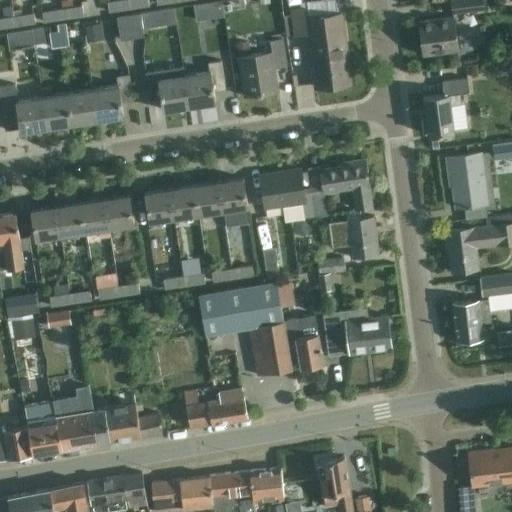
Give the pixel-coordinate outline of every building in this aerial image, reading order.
[(59,0),(58,0),(49,1),(51,10),(61,8),(59,0)] [(61,0),(60,0),(62,8),(69,7),(73,6),(71,0),(61,0)] [(127,0),(113,0),(107,1),(108,11),(128,8),(127,0)] [(450,0),(452,12),(484,8),(482,0),(450,0)] [(69,7),(62,8),(63,18),(83,15),(82,5),(69,7)] [(206,7),(194,9),(196,20),(208,18),(206,7)] [(295,36),(309,34),(317,87),(350,82),(341,12),(309,16),(308,7),(291,9),(295,36)] [(51,10),(42,11),(43,21),(63,18),(62,8),(61,8),(51,10)] [(33,12),(13,15),(15,25),(35,22),(33,12)] [(140,12),(129,14),(132,37),(143,36),(140,12)] [(129,14),(116,16),(120,39),(132,37),(129,14)] [(13,15),(0,17),(0,27),(15,25),(13,15)] [(453,15),(417,20),(422,53),(457,49),(453,15)] [(100,23),(86,25),(87,35),(102,33),(100,23)] [(42,27),(31,29),(33,41),(44,40),(42,27)] [(65,30),(57,31),(59,46),(67,45),(65,30)] [(57,31),(49,32),(52,47),(59,46),(57,31)] [(250,54),(238,56),(244,95),(278,90),(274,67),(286,65),(282,38),(266,41),(267,52),(250,54)] [(236,44),(238,56),(250,54),(248,42),(236,44)] [(210,69),(184,73),(189,104),(215,100),(213,88),(226,86),(221,59),(209,61),(210,69)] [(189,104),(184,73),(159,77),(158,68),(146,70),(150,98),(162,96),(164,108),(189,104)] [(118,84),(92,88),(97,119),(123,114),(121,103),(133,101),(129,73),(117,75),(118,84)] [(423,96),(426,118),(423,118),(424,133),(428,132),(428,136),(454,133),(451,104),(461,103),(460,92),(468,91),(467,78),(442,81),(444,94),(423,96)] [(46,126),(41,96),(18,99),(15,83),(0,85),(0,92),(6,129),(21,126),(21,130),(46,126)] [(71,123),(67,92),(52,94),(50,86),(40,88),(42,96),(41,96),(46,126),(71,123)] [(97,119),(92,88),(67,92),(71,123),(97,119)] [(511,142),(493,145),(494,158),(511,155),(511,142)] [(449,179),(452,179),(455,207),(487,203),(481,152),(446,157),(449,179)] [(352,185),(353,190),(356,207),(373,205),(366,159),(349,162),(350,165),(321,169),(323,184),(310,186),(315,215),(327,214),(323,189),(352,185)] [(301,167),(261,173),(265,205),(281,203),(284,220),(304,217),(315,215),(311,187),(310,187),(304,188),(301,167)] [(243,177),(218,181),(222,210),(247,206),(243,177)] [(222,210),(218,181),(194,185),(199,214),(222,210)] [(199,214),(194,185),(170,188),(175,217),(199,214)] [(175,217),(170,188),(146,192),(150,221),(175,217)] [(129,195),(104,198),(109,227),(134,223),(129,195)] [(104,198),(80,202),(85,231),(97,229),(98,237),(110,235),(109,227),(104,198)] [(85,231),(80,202),(56,206),(61,234),(85,231)] [(61,234),(56,206),(31,209),(36,238),(61,234)] [(15,211),(0,213),(0,268),(23,265),(15,211)] [(511,242),(511,214),(485,218),(486,226),(445,231),(447,242),(447,241),(451,270),(479,267),(476,247),(511,242)] [(346,218),(328,221),(329,227),(331,238),(332,247),(349,245),(350,256),(378,252),(373,215),(346,218)] [(296,222),(294,227),(296,233),(302,233),(307,230),(307,225),(302,221),(296,222)] [(267,271),(279,269),(275,246),(264,248),(267,271)] [(319,272),(344,269),(342,255),(317,259),(319,272)] [(251,265),(231,268),(233,278),(253,275),(251,265)] [(231,268),(211,271),(213,281),(233,278),(231,268)] [(483,293),(511,289),(511,271),(481,276),(483,293)] [(203,272),(183,275),(184,285),(204,282),(203,272)] [(329,273),(319,275),(321,290),(332,289),(329,273)] [(183,275),(163,278),(164,288),(184,285),(183,275)] [(292,368),(289,318),(283,319),(276,280),(198,294),(205,333),(249,325),(257,375),(292,368)] [(137,282),(118,285),(119,295),(139,292),(137,282)] [(118,285),(97,288),(99,298),(119,295),(118,285)] [(90,289),(69,292),(70,302),(91,299),(90,289)] [(70,302),(69,292),(48,296),(50,305),(70,302)] [(9,318),(39,314),(36,294),(5,299),(9,318)] [(489,299),(453,303),(457,339),(482,337),(480,323),(492,321),(489,299)] [(68,310),(48,314),(50,326),(70,322),(68,310)] [(360,310),(323,315),(328,356),(350,353),(350,354),(391,349),(387,316),(361,319),(360,310)] [(314,314),(289,318),(292,368),(323,363),(314,314)] [(21,319),(10,320),(13,341),(24,340),(21,319)] [(511,329),(497,332),(499,345),(511,343),(511,329)] [(77,396),(53,400),(56,415),(57,420),(57,421),(62,449),(98,443),(92,409),(89,394),(88,385),(76,387),(77,396)] [(247,417),(241,387),(218,391),(219,393),(215,394),(216,399),(206,400),(206,401),(185,405),(189,428),(247,417)] [(129,401),(120,403),(126,438),(162,432),(159,411),(138,414),(136,401),(135,401),(134,392),(128,393),(129,401)] [(22,406),(51,405),(50,394),(21,395),(22,406)] [(126,438),(120,403),(103,405),(104,407),(92,409),(98,443),(126,438)] [(56,421),(56,420),(46,422),(45,417),(26,420),(28,427),(33,454),(62,449),(57,421),(56,421)] [(28,427),(26,420),(27,425),(3,429),(2,424),(0,424),(0,459),(21,456),(33,454),(28,427)] [(511,445),(467,451),(471,485),(511,479),(511,445)] [(326,505),(339,503),(340,511),(352,509),(343,456),(317,460),(322,494),(324,493),(326,505)] [(284,497),(281,468),(251,471),(254,500),(284,497)] [(251,471),(234,472),(239,501),(241,511),(256,511),(254,500),(251,471)] [(141,472),(87,480),(92,511),(91,511),(104,511),(104,510),(146,503),(143,482),(141,472)] [(239,501),(234,472),(209,475),(213,504),(213,511),(232,511),(232,505),(238,505),(238,501),(239,501)] [(213,504),(209,475),(152,481),(155,509),(162,508),(162,502),(174,500),(175,508),(213,504)] [(87,511),(82,481),(50,487),(54,507),(66,504),(67,511),(87,511)] [(473,511),(471,485),(458,486),(459,511),(473,511)] [(54,511),(54,507),(50,487),(27,492),(8,496),(10,511),(54,511)] [(10,511),(8,496),(0,497),(0,511),(10,511)] [(357,511),(369,511),(367,496),(355,498),(357,511)] [(282,511),(281,503),(269,504),(270,511),(282,511)]
